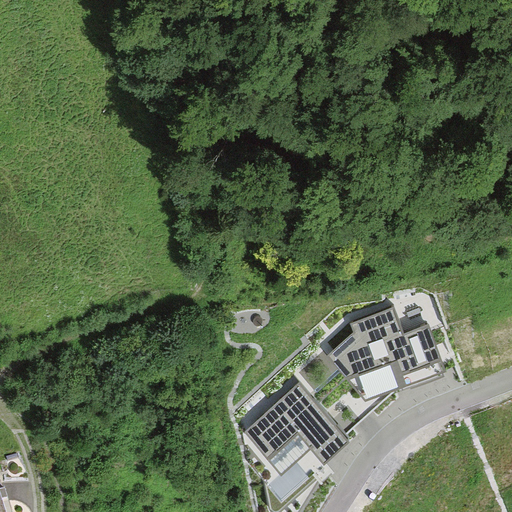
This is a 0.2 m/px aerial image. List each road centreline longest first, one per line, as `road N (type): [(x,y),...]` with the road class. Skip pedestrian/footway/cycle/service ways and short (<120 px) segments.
road 1 (residential): [(334,511),(392,434),(511,379)]
road 2 (track): [(0,382),(51,347),(191,293)]
